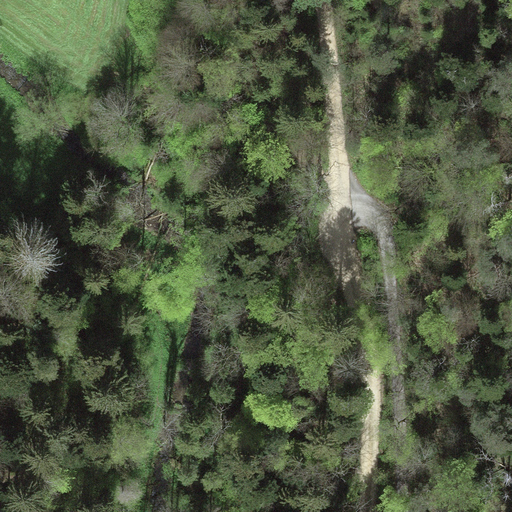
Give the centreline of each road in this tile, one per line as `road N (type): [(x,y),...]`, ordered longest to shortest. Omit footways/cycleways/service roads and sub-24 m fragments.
road 1 (track): [(351,197),(371,204),(387,231),(403,511)]
road 2 (track): [(365,511),(370,390),(342,236),(341,210),(351,197)]
road 3 (track): [(351,197),(326,0)]
